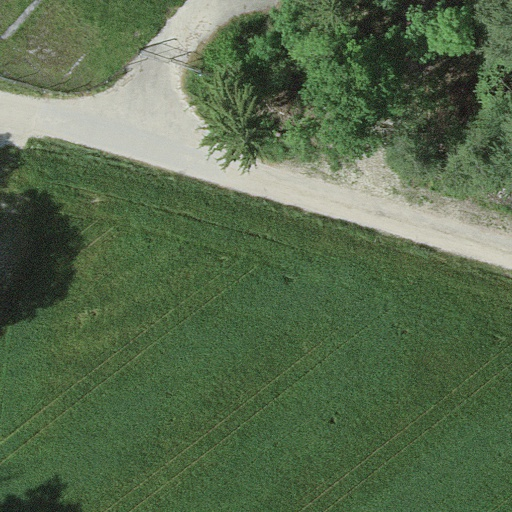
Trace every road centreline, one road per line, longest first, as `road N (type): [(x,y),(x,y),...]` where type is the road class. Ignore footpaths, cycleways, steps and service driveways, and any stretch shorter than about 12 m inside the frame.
road 1 (unclassified): [(511,261),(129,146)]
road 2 (track): [(129,146),(0,107)]
